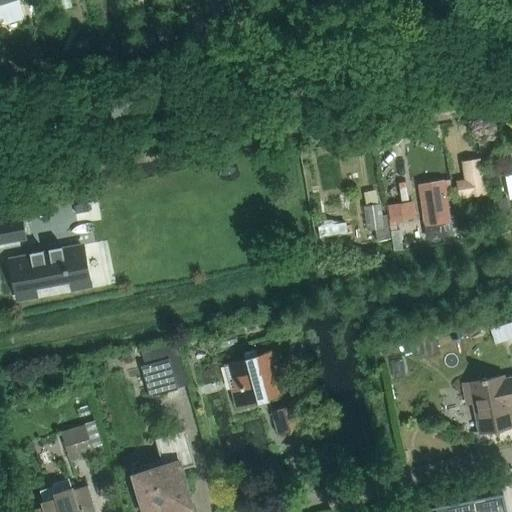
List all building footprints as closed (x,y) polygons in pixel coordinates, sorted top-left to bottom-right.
[(0,0),(0,19),(2,18),(6,26),(7,26),(26,18),(19,0),(0,0)] [(463,182),(454,184),(457,200),(484,195),(478,159),(459,163),(463,182)] [(442,181),(415,185),(422,228),(449,224),(442,181)] [(507,198),(494,200),(497,217),(511,214),(507,198)] [(415,201),(388,205),(390,221),(417,217),(415,201)] [(87,204),(75,206),(76,213),(89,211),(87,204)] [(384,215),(382,204),(365,206),(364,206),(367,231),(369,231),(377,230),(378,242),(392,240),(389,215),(384,215)] [(0,219),(0,244),(27,239),(22,216),(0,219)] [(319,226),(320,238),(345,235),(349,234),(347,223),(319,226)] [(18,291),(88,277),(82,245),(63,249),(62,246),(49,249),(49,252),(44,253),(43,250),(30,252),(31,255),(12,259),(18,291)] [(495,343),(511,337),(511,322),(491,329),(495,343)] [(145,364),(141,365),(150,397),(178,389),(174,374),(185,370),(178,345),(141,351),(145,364)] [(277,376),(275,376),(273,367),(275,366),(270,351),(257,355),(255,349),(243,353),(245,358),(224,364),(228,379),(232,378),(234,388),(231,388),(236,408),(257,402),(257,403),(269,400),(269,399),(283,395),(282,391),(281,392),(280,388),(281,387),(277,376)] [(473,401),(479,431),(511,424),(511,423),(507,400),(511,398),(511,377),(503,380),(503,377),(486,380),(486,377),(481,378),(482,381),(470,383),(470,384),(464,385),(467,402),(473,401)] [(297,403),(285,406),(283,406),(283,407),(271,410),(278,433),(290,430),(290,431),(292,431),(291,430),(303,427),(297,403)] [(85,425),(62,432),(70,459),(93,452),(85,425)] [(145,471),(147,478),(136,482),(138,490),(134,492),(138,503),(141,502),(144,511),(172,511),(177,511),(177,509),(174,499),(189,494),(182,469),(195,466),(196,466),(186,429),(155,438),(162,465),(145,470),(145,471)] [(72,488),(54,493),(52,488),(41,491),(44,502),(42,502),(44,507),(31,511),(95,511),(87,486),(72,490),(72,488)] [(506,511),(503,492),(431,506),(431,508),(440,506),(440,511),(506,511)]
